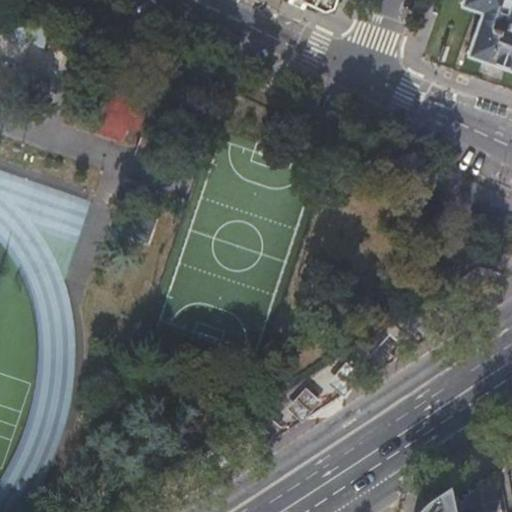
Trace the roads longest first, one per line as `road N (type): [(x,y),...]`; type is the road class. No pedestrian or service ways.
road 1 (primary): [(511,342),(261,511)]
road 2 (primary): [(346,511),(511,401)]
road 3 (residential): [(366,78),(198,0)]
road 4 (residential): [(511,144),(366,78)]
